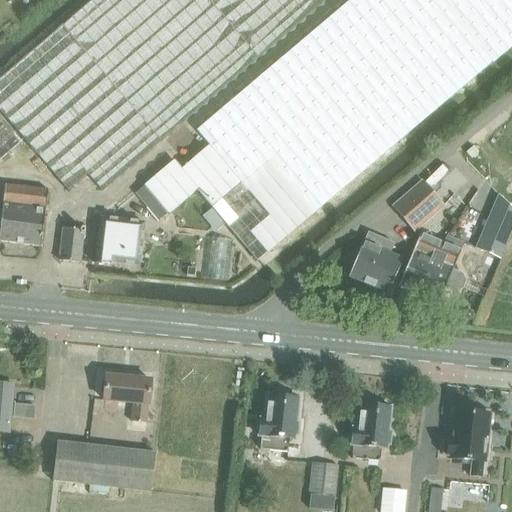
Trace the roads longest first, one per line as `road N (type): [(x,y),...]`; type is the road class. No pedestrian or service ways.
road 1 (unclassified): [(276,334),(280,300),(335,241),(511,94)]
road 2 (secondary): [(276,334),(0,305)]
road 3 (secondary): [(511,356),(276,334)]
